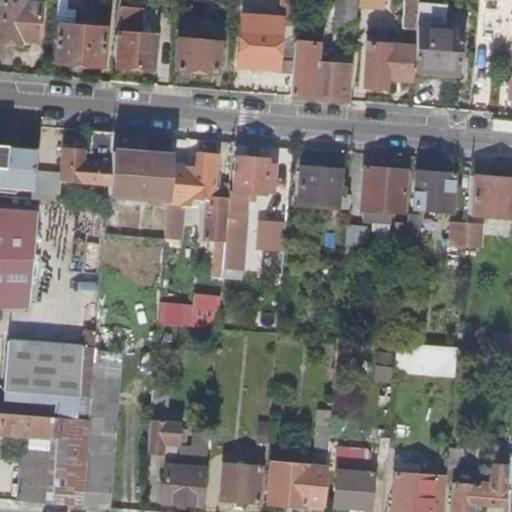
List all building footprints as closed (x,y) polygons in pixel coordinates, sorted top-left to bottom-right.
[(2,0),(2,3),(0,28),(0,43),(37,46),(40,6),(24,5),(24,0),(2,0)] [(70,0),(57,0),(53,65),(102,69),(104,31),(69,27),(70,0)] [(240,69),(292,74),(295,43),(298,0),(289,0),(289,4),(284,4),(283,19),(268,18),(268,26),(243,26),(240,69)] [(355,0),(333,0),(332,21),(339,22),(338,35),(353,36),(355,0)] [(357,0),(357,9),(383,10),(384,0),(357,0)] [(415,31),(416,26),(417,0),(403,0),(402,31),(415,31)] [(414,48),(413,74),(459,77),(462,30),(416,26),(415,31),(414,48)] [(225,37),(179,33),(177,72),(222,76),(225,37)] [(155,39),(117,37),(116,70),(152,73),(155,39)] [(385,81),(412,83),(413,74),(414,48),(397,48),(397,39),(387,39),(386,48),(366,47),(363,90),(384,91),(385,81)] [(292,74),(290,99),(345,104),(347,66),(311,64),(312,44),(295,43),(292,74)] [(107,205),(108,199),(113,154),(115,134),(92,132),(90,153),(62,152),(60,176),(34,174),(36,151),(0,149),(0,200),(22,202),(22,198),(32,199),(31,213),(57,216),(58,201),(107,205)] [(108,199),(154,201),(166,202),(168,190),(169,185),(170,174),(171,157),(113,154),(108,199)] [(169,185),(214,189),(217,157),(197,154),(195,171),(170,169),(170,174),(169,185)] [(228,201),(221,269),(233,270),(236,244),(246,245),(248,227),(241,227),(241,216),(244,216),(246,195),(265,197),(266,194),(272,195),(275,169),(268,168),(269,163),(236,160),(233,193),(229,194),(228,201)] [(406,235),(408,219),(408,214),(403,214),(406,173),(365,169),(361,211),(365,211),(364,221),(388,223),(389,213),(397,213),(394,235),(406,235)] [(298,208),(337,211),(338,199),(343,200),(344,191),(339,191),(340,174),(301,170),(298,208)] [(454,177),(415,174),(412,213),(451,217),(451,210),(457,211),(458,200),(453,199),(454,177)] [(511,182),(476,179),(472,222),(511,225),(511,182)] [(213,271),(221,272),(221,269),(228,201),(229,190),(219,189),(218,199),(208,204),(208,210),(205,209),(202,242),(215,244),(213,271)] [(184,191),(168,190),(166,202),(164,236),(180,239),(184,191)] [(348,212),(348,200),(343,200),(338,199),(337,211),(348,212)] [(151,240),(164,241),(164,236),(166,202),(154,201),(151,240)] [(267,245),(284,247),(288,205),(272,204),(267,245)] [(0,316),(30,317),(37,222),(0,218),(0,316)] [(406,235),(406,241),(418,242),(418,219),(408,219),(406,235)] [(449,251),(464,251),(466,226),(450,225),(449,251)] [(346,226),(343,259),(363,260),(366,228),(346,226)] [(189,328),(216,330),(217,313),(190,311),(189,328)] [(48,418),(86,421),(92,364),(93,351),(94,335),(81,334),(81,350),(4,344),(0,390),(0,414),(12,416),(48,418)] [(494,355),(511,355),(511,338),(496,336),(494,355)] [(394,372),(452,377),(455,351),(396,346),(394,372)] [(92,364),(119,366),(120,354),(93,351),(92,364)] [(86,421),(80,493),(108,494),(119,366),(92,364),(86,421)] [(149,389),(143,453),(157,454),(157,458),(170,459),(171,447),(181,448),(183,428),(175,428),(176,423),(163,421),(166,390),(149,389)] [(325,453),(329,411),(310,410),(306,452),(325,453)] [(0,438),(10,439),(12,416),(0,414),(0,438)] [(15,502),(40,504),(48,418),(12,416),(10,439),(32,440),(30,461),(20,460),(15,502)] [(40,504),(78,508),(80,493),(86,421),(48,418),(40,504)] [(376,477),(384,478),(388,440),(379,440),(376,477)] [(485,511),(502,511),(505,484),(507,455),(508,445),(492,444),(488,483),(473,481),(472,485),(451,484),(448,511),(472,511),(474,504),(486,505),(485,511)] [(305,466),(324,469),(325,453),(306,452),(305,466)] [(302,504),(321,506),(324,469),(305,466),(268,463),(264,503),(302,507),(302,504)] [(259,469),(219,465),(217,500),(255,504),(259,469)] [(158,504),(199,507),(202,471),(162,467),(158,504)] [(372,475),(334,471),(331,507),(369,510),(372,475)] [(438,511),(442,475),(394,471),(390,511),(407,511),(438,511)]
